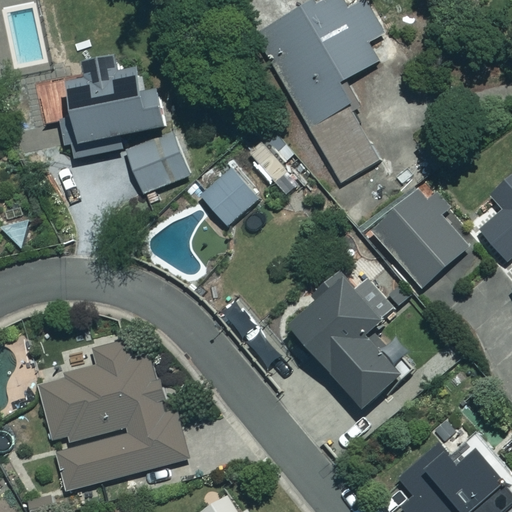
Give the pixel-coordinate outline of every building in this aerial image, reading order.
[(379,165),(347,109),(357,103),(345,81),(394,52),(364,0),(246,0),(256,16),(247,21),(343,185),(379,165)] [(68,163),(124,148),(122,139),(164,127),(153,88),(142,92),(135,68),(121,72),(117,56),(77,67),(82,84),(59,91),(76,148),(65,151),(68,163)] [(170,135),(127,155),(145,196),(188,177),(170,135)] [(511,287),(510,289),(511,291),(511,175),(490,195),(502,209),(475,234),(504,267),(511,259),(511,287)] [(419,187),(369,231),(420,291),(471,248),(419,187)] [(351,291),(340,277),(284,322),(359,411),(400,377),(366,336),(396,311),(368,278),(351,291)] [(36,379),(51,441),(69,437),(73,452),(54,456),(63,494),(138,476),(141,488),(179,479),(175,464),(193,459),(180,406),(169,408),(155,347),(139,351),(134,331),(89,341),(95,366),(36,379)] [(501,511),(511,503),(511,494),(475,451),(455,468),(437,447),(398,480),(414,498),(401,509),(404,511),(501,511)] [(253,511),(248,503),(240,508),(229,491),(197,511),(196,511),(253,511)]
